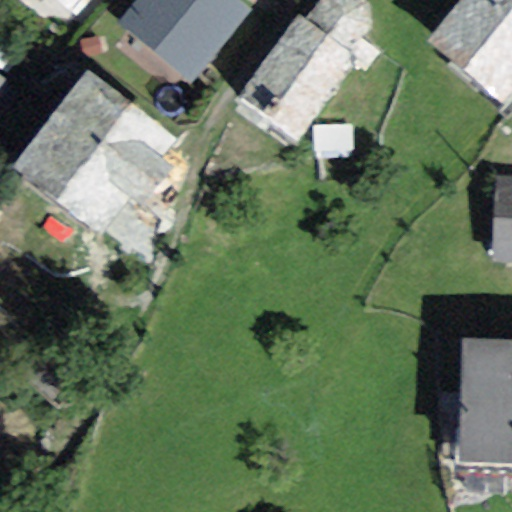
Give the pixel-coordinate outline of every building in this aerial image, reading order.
[(64,0),(93,25),(114,0),(64,0)] [(249,16),(226,0),(172,0),(151,28),(208,71),(249,16)] [(370,1),(368,0),(318,0),(307,17),(300,12),(240,97),(301,140),(361,55),(355,51),(371,28),(370,1)] [(511,0),(502,0),(453,45),(506,103),(511,97),(511,0)] [(0,75),(0,103),(13,92),(0,75)] [(195,131),(126,83),(70,163),(139,211),(195,131)] [(498,252),(511,252),(511,167),(499,167),(498,252)] [(511,353),(486,353),(483,463),(511,464),(511,353)]
